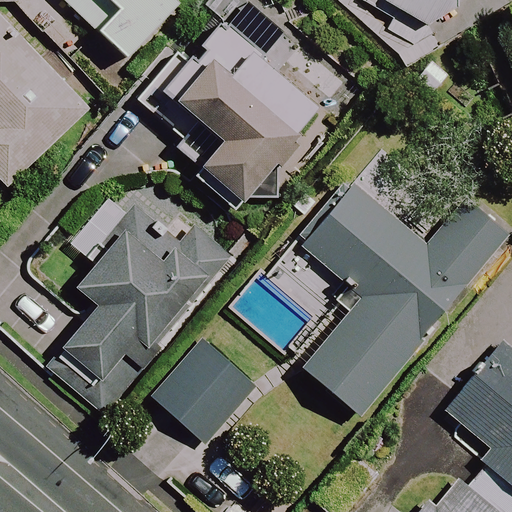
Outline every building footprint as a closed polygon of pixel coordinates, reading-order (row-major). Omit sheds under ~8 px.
[(52,0),(121,62),(177,0),(52,0)] [(83,112),(0,26),(0,190),(1,192),(83,112)] [(316,118),(225,36),(163,106),(208,146),(182,176),(228,217),(316,118)] [(427,254),(346,187),(294,250),(352,298),(293,370),(354,420),(506,235),(468,204),(427,254)] [(103,198),(84,222),(63,249),(84,266),(65,289),(92,311),(53,360),(90,390),(119,353),(133,363),(217,257),(176,225),(171,232),(134,203),(124,215),(103,198)] [(248,389),(198,345),(146,403),(196,447),(248,389)] [(511,511),(511,358),(506,354),(484,380),(475,372),(437,416),(477,451),(470,460),(424,511),(511,511)] [(344,511),(372,479),(344,456),(304,503),(314,511),(344,511)]
